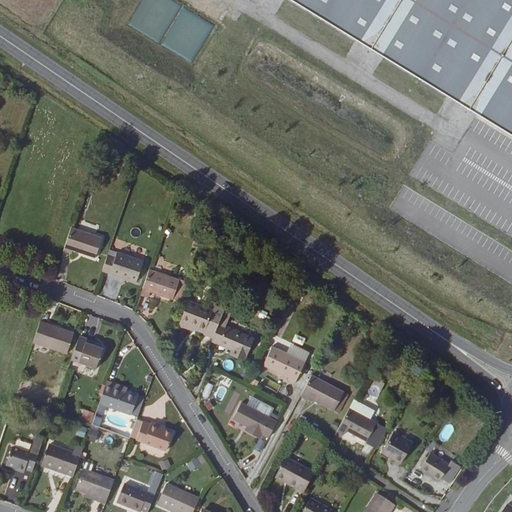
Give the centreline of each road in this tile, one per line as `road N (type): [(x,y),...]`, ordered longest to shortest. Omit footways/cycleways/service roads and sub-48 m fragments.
road 1 (secondary): [(423,327),(0,37)]
road 2 (residential): [(0,267),(134,320),(253,511)]
